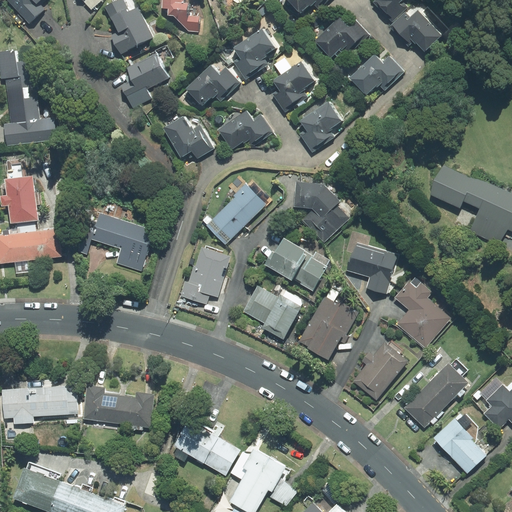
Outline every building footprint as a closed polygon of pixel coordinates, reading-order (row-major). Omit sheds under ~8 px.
[(43,5),(48,0),(6,0),(30,25),(47,9),(43,5)] [(84,0),(93,10),(103,0),(84,0)] [(136,0),(115,0),(122,13),(114,17),(121,31),(113,35),(122,54),(155,38),(136,0)] [(162,0),(162,8),(168,9),(168,15),(173,16),(189,31),(198,32),(200,17),(187,16),(188,3),(184,3),(183,0),(162,0)] [(287,0),(300,13),(312,2),(319,9),(328,0),(287,0)] [(375,0),(373,2),(392,22),(407,7),(401,0),(375,0)] [(410,17),(405,12),(389,27),(408,47),(415,41),(425,51),(441,35),(418,10),(410,17)] [(349,54),(369,35),(356,20),(349,27),(340,17),(314,41),(330,58),(342,46),(349,54)] [(262,29),(234,48),(240,57),(234,62),(246,79),(268,64),(263,57),(276,48),(262,29)] [(39,121),(31,61),(17,63),(15,50),(0,52),(0,68),(1,79),(5,78),(11,123),(5,124),(7,145),(55,139),(53,119),(39,121)] [(135,79),(123,85),(130,98),(170,78),(158,54),(129,69),(135,79)] [(382,62),(374,54),(349,77),(366,95),(379,83),(385,90),(404,72),(389,56),(382,62)] [(302,89),(315,81),(301,61),(272,80),(279,89),(273,93),(285,112),(307,97),(302,89)] [(186,89),(202,106),(211,98),(212,99),(215,96),(221,102),(241,83),(226,67),(218,74),(211,65),(186,89)] [(329,129),(341,121),(328,102),(300,121),(306,129),(300,134),(312,152),(334,137),(329,129)] [(247,111),(219,131),(232,149),(243,142),(244,143),(250,139),(249,145),(255,146),(274,132),(261,114),(253,119),(247,111)] [(190,127),(183,116),(164,128),(181,156),(192,150),(197,159),(215,148),(200,125),(193,129),(191,126),(190,127)] [(499,245),(507,227),(511,228),(511,193),(511,195),(444,164),(430,194),(460,208),(463,201),(479,209),(469,231),(499,245)] [(11,223),(38,220),(36,205),(39,205),(38,193),(35,193),(32,176),(5,180),(7,195),(0,196),(1,206),(8,206),(11,223)] [(208,215),(203,220),(207,224),(206,225),(225,245),(272,200),(252,180),(248,185),(239,176),(228,186),(238,196),(213,220),(208,215)] [(313,209),(302,220),(325,243),(351,218),(337,205),(341,202),(324,185),(296,182),(294,207),(313,209)] [(87,254),(92,240),(121,249),(116,263),(142,271),(155,230),(100,213),(93,235),(85,232),(78,252),(87,254)] [(27,232),(31,260),(61,256),(57,228),(27,232)] [(0,263),(15,262),(31,260),(27,232),(0,235),(0,263)] [(272,252),(265,264),(313,292),(328,266),(326,266),(330,260),(316,252),(314,256),(284,239),(275,253),(272,252)] [(399,255),(356,243),(349,269),(370,276),(367,288),(387,294),(399,255)] [(230,257),(202,248),(196,266),(194,266),(188,283),(185,282),(181,296),(207,304),(210,294),(218,297),(230,257)] [(15,262),(16,273),(32,271),(31,260),(15,262)] [(410,310),(398,325),(425,348),(451,318),(428,298),(432,292),(415,278),(410,283),(409,282),(395,297),(410,310)] [(262,328),(284,340),(302,306),(280,295),(279,298),(258,286),(244,312),(265,323),(262,328)] [(339,293),(331,288),(326,297),(325,297),(301,341),(309,345),(307,348),(328,359),(341,336),(344,338),(341,342),(345,344),(349,336),(347,335),(360,311),(340,300),(338,304),(334,301),(339,293)] [(388,345),(385,343),(373,357),(369,353),(363,361),(367,364),(353,381),(376,400),(407,361),(399,355),(402,351),(391,342),(388,345)] [(450,365),(448,364),(428,384),(448,403),(467,383),(461,377),(468,370),(456,359),(450,365)] [(35,417),(72,415),(71,386),(55,387),(55,377),(25,378),(25,388),(4,389),(5,418),(15,418),(15,424),(36,423),(35,417)] [(496,378),(480,394),(492,406),(485,412),(501,428),(509,420),(511,422),(511,389),(510,392),(496,378)] [(146,426),(153,427),(158,394),(140,391),(139,399),(107,394),(108,387),(91,384),(86,417),(94,418),(93,424),(101,425),(102,419),(133,424),(132,430),(145,432),(146,426)] [(448,403),(428,384),(405,408),(424,427),(448,403)] [(225,426),(199,410),(177,445),(179,447),(175,454),(187,462),(192,455),(227,477),(243,451),(219,436),(225,426)] [(478,426),(466,414),(457,421),(455,419),(435,438),(467,473),(487,455),(475,440),(478,426)] [(272,497),(288,506),(300,493),(282,479),(289,467),(258,448),(253,456),(245,451),(232,473),(245,480),(232,501),(249,511),(258,511),(271,490),(275,492),(272,497)] [(65,474),(30,460),(15,497),(52,511),(126,511),(129,506),(63,480),(65,474)] [(347,511),(340,504),(330,511),(326,511),(318,502),(307,511),(347,511)]
